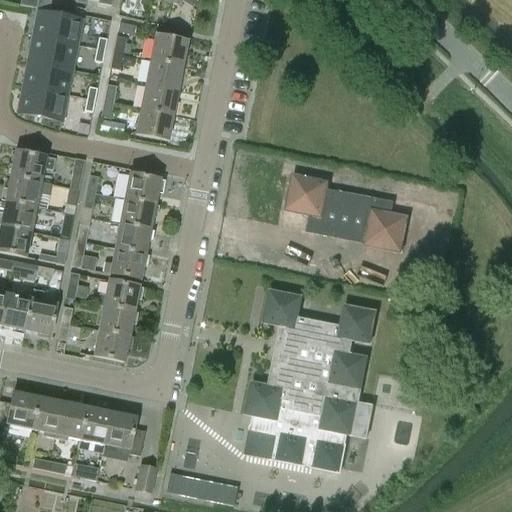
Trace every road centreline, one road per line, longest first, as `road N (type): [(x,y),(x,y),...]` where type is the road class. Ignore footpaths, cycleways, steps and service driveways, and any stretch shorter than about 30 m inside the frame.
road 1 (residential): [(160,393),(203,169)]
road 2 (residential): [(0,122),(21,134),(203,169)]
road 3 (residential): [(203,169),(236,0)]
road 4 (residential): [(160,393),(0,360)]
road 5 (tertiary): [(511,101),(405,0)]
